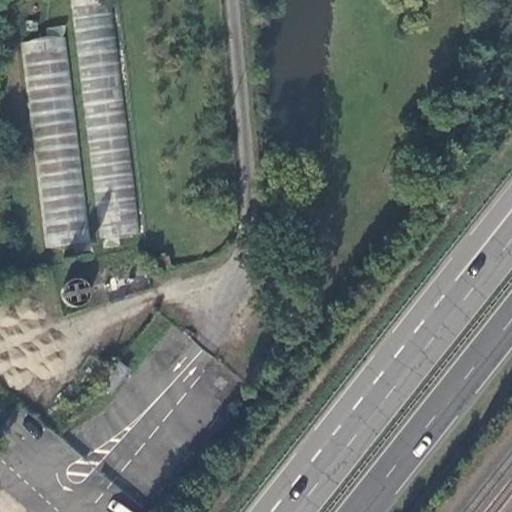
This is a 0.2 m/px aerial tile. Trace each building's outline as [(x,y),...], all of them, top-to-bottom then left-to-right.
[(109,0),(68,0),(107,246),(141,241),(109,0)] [(67,35),(22,46),(47,248),(85,241),(67,35)] [(114,272),(102,275),(105,287),(117,284),(114,272)] [(81,278),(75,275),(70,275),(65,277),(59,283),(56,290),(58,298),(64,303),(72,306),(80,305),(85,301),(88,294),(88,290),(86,282),(81,278)] [(45,291),(35,287),(31,289),(26,291),(24,302),(27,309),(36,314),(42,311),(47,306),(48,297),(45,291)] [(79,326),(73,322),(66,320),(59,323),(52,331),(51,341),(57,350),(65,354),(74,353),(81,349),(84,342),(84,334),(79,326)]
